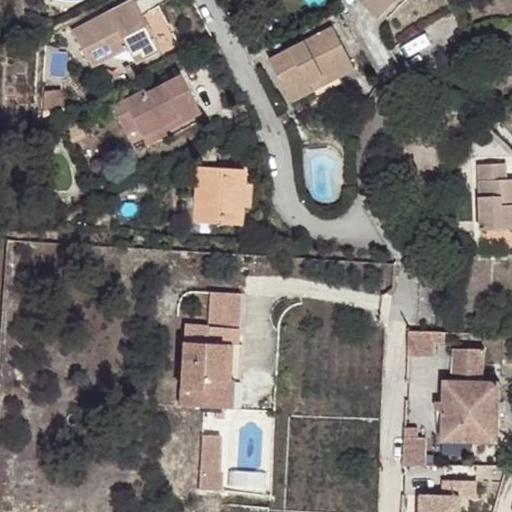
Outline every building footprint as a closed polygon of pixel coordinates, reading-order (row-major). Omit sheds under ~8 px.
[(362,0),(379,19),(400,0),(362,0)] [(133,2),(71,32),(88,66),(124,49),(132,65),(157,52),(133,2)] [(337,75),(340,80),(354,73),(331,30),(269,64),(292,107),(313,96),(310,90),(337,75)] [(88,66),(71,32),(59,38),(75,73),(88,66)] [(346,92),(340,80),(337,75),(310,90),(313,96),(292,107),(297,118),(346,92)] [(176,118),(178,124),(200,114),(182,76),(146,93),(143,88),(110,105),(119,125),(133,120),(136,127),(144,144),(165,134),(164,131),(161,125),(176,118)] [(60,89),(42,89),(39,116),(61,110),(60,89)] [(164,131),(178,124),(176,118),(161,125),(164,131)] [(133,120),(119,125),(123,133),(136,127),(133,120)] [(507,165),(481,166),(484,250),(511,248),(511,181),(508,181),(507,165)] [(245,172),(198,168),(194,223),(216,224),(239,226),(241,208),(243,183),(245,172)] [(251,184),(243,183),(241,208),(249,208),(251,184)] [(216,224),(194,223),(194,232),(215,234),(216,224)] [(242,299),(213,297),(210,328),(239,331),(242,299)] [(435,337),(409,336),(408,360),(446,361),(447,337),(445,337),(436,337),(435,337)] [(231,382),(234,346),(186,343),(182,407),(224,410),(226,382),(231,382)] [(243,346),(234,346),(231,382),(226,382),(224,410),(239,411),(243,346)] [(445,384),(444,436),(498,438),(499,385),(484,385),(485,352),(453,352),(453,384),(445,384)] [(221,437),(203,436),(199,491),(220,492),(222,473),(219,473),(221,437)] [(405,441),(403,470),(424,470),(425,470),(426,442),(405,441)] [(476,485),(444,485),(444,500),(431,500),(431,505),(421,505),(421,511),(459,511),(460,501),(476,501),(476,485)]
